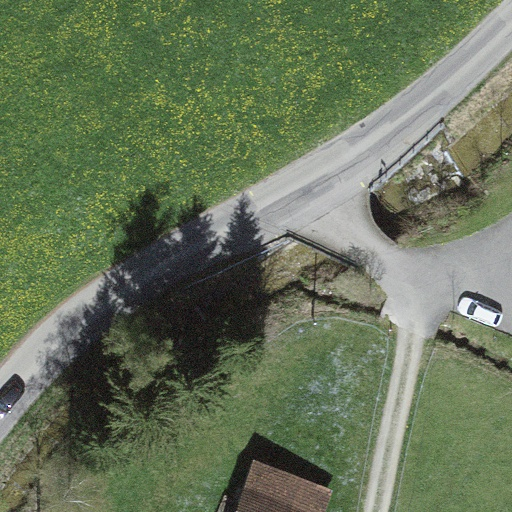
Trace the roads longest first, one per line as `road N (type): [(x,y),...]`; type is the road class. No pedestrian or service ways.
road 1 (unclassified): [(0,398),(59,333),(112,292),(305,182)]
road 2 (unclassified): [(305,182),(399,120),(511,19)]
road 3 (residential): [(511,264),(426,284),(305,182)]
